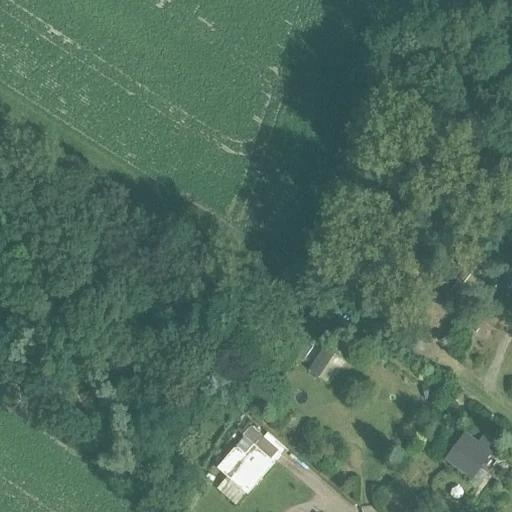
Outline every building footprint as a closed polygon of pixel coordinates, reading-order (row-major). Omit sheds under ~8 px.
[(511,107),(507,103),(495,119),(506,127),(511,118),(511,107)] [(128,258),(106,245),(97,262),(118,274),(128,258)] [(464,273),(443,299),(456,309),(477,283),(464,273)] [(327,384),(343,360),(325,348),(310,372),(327,384)] [(426,401),(438,398),(435,383),(422,386),(426,401)] [(237,447),(217,469),(227,478),(217,490),(237,507),(274,464),(271,461),(279,452),(251,428),(244,437),(250,442),(242,451),(237,447)] [(463,436),(446,460),(472,479),(469,484),(477,490),(488,476),(480,470),(491,456),(485,451),(492,442),(485,437),(478,446),(463,436)]
